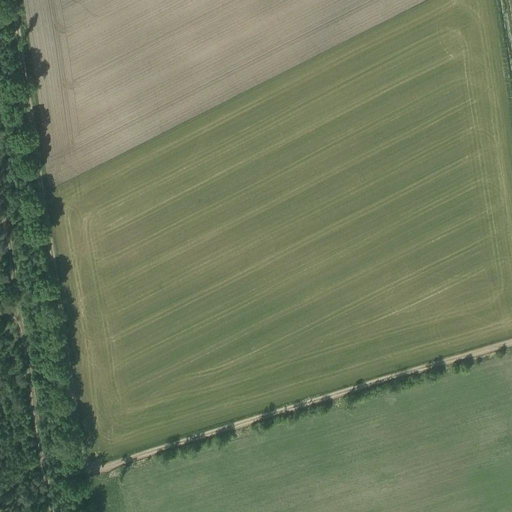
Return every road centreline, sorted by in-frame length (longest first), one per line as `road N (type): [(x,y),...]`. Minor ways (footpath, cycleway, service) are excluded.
road 1 (track): [(89,467),(76,446),(12,0)]
road 2 (track): [(511,343),(89,467)]
road 3 (track): [(22,320),(0,171)]
road 4 (track): [(45,463),(22,320)]
